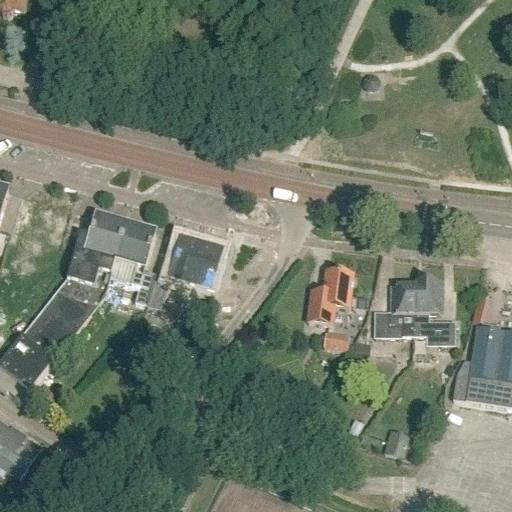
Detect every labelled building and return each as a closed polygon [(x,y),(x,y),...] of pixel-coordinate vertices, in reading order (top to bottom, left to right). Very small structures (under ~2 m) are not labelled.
[(0,0),(0,16),(26,22),(30,3),(33,4),(34,0),(0,0)] [(0,227),(9,196),(0,193),(0,227)] [(106,303),(107,299),(117,265),(127,230),(97,222),(91,242),(82,239),(76,257),(75,257),(64,291),(22,342),(23,343),(0,371),(0,374),(30,399),(56,368),(106,303)] [(127,230),(117,265),(137,271),(132,289),(141,291),(136,308),(148,312),(156,282),(144,279),(146,273),(157,239),(127,230)] [(213,297),(224,258),(197,251),(198,248),(180,243),(174,263),(177,264),(173,279),(159,275),(148,312),(162,316),(171,285),(213,297)] [(354,281),(328,278),(325,299),(313,297),(309,328),(333,331),(335,313),(349,314),(354,281)] [(414,324),(414,342),(428,342),(428,351),(456,351),(456,328),(429,328),(429,319),(442,319),(442,288),(412,288),(412,293),(415,293),(413,324),(414,324)] [(403,342),(414,342),(414,324),(413,324),(415,293),(412,293),(394,293),(393,318),(376,318),(375,343),(403,343),(403,342)] [(183,348),(205,322),(193,312),(171,338),(183,348)] [(511,339),(502,338),(499,332),(489,330),(484,336),(478,335),(473,368),(465,367),(458,381),(454,407),(511,416),(511,339)] [(348,356),(350,340),(326,337),(324,353),(348,356)] [(371,349),(356,348),(355,365),(370,366),(371,349)] [(307,426),(318,406),(308,400),(296,420),(307,426)] [(0,469),(22,484),(41,456),(0,428),(0,469)] [(391,445),(386,460),(402,465),(407,450),(391,445)]
